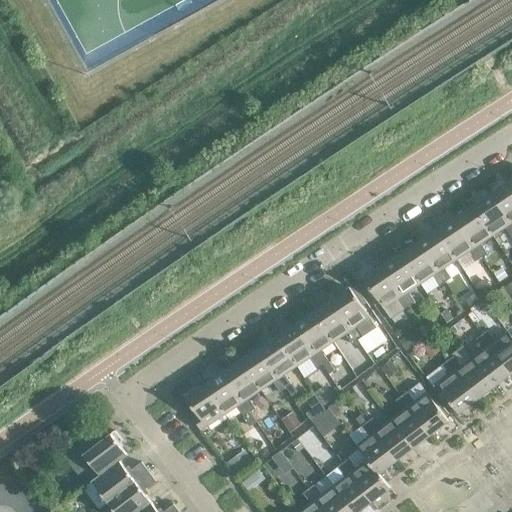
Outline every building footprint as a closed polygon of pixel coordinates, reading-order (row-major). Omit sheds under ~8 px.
[(511,186),(509,181),(491,193),(511,225),(511,186)] [(511,237),(511,225),(491,193),(473,205),(493,235),(505,227),(511,237)] [(493,235),(473,205),(455,217),(482,257),(487,254),(480,243),(493,235)] [(482,257),(455,217),(436,229),(456,259),(469,251),(476,261),(482,257)] [(456,259),(436,229),(418,242),(445,282),(451,278),(444,268),(456,259)] [(445,282),(418,242),(400,253),(420,283),(432,275),(439,286),(445,282)] [(420,283),(400,253),(382,265),(409,306),(415,302),(408,292),(420,283)] [(409,306),(382,265),(364,278),(390,318),(409,306)] [(504,266),(495,272),(500,280),(509,274),(504,266)] [(487,278),(477,285),(484,297),(495,290),(487,278)] [(376,328),(350,287),(331,300),(358,340),(376,328)] [(476,291),(465,298),(470,305),(481,298),(476,291)] [(358,340),(331,300),(313,312),(333,342),(345,334),(352,344),(358,340)] [(448,307),(441,311),(448,321),(455,316),(448,307)] [(333,342),(313,312),(295,324),(322,364),(328,360),(321,350),(333,342)] [(432,318),(423,324),(430,333),(439,327),(432,318)] [(457,323),(451,327),(455,333),(461,329),(457,323)] [(322,364),(295,324),(277,336),(297,366),(309,358),(316,368),(322,364)] [(488,330),(482,335),(511,373),(511,372),(511,337),(507,331),(495,340),(488,330)] [(410,333),(400,339),(407,349),(416,343),(410,333)] [(511,373),(482,335),(476,339),(484,349),(472,357),(494,386),(511,373)] [(297,366),(277,336),(258,348),(285,388),(286,388),(291,384),(284,374),(297,366)] [(423,346),(430,357),(440,351),(432,340),(423,346)] [(285,388),(258,348),(240,360),(260,390),(273,382),(279,392),(285,388)] [(461,366),(453,356),(448,361),(477,399),(494,386),(472,357),(461,366)] [(389,378),(398,371),(389,359),(380,367),(389,378)] [(260,390),(240,360),(222,372),(249,412),(255,408),(248,398),(260,390)] [(328,360),(322,364),(329,374),(335,371),(328,360)] [(477,399),(448,361),(442,365),(449,375),(437,384),(459,413),(477,399)] [(249,412),(222,372),(204,384),(224,414),(237,406),(243,416),(249,412)] [(291,384),(286,388),(291,396),(298,391),(293,383),(291,384)] [(224,414),(204,384),(186,397),(199,416),(193,419),(201,430),(224,414)] [(326,385),(316,392),(324,404),(335,397),(326,385)] [(356,391),(350,396),(358,406),(364,401),(356,391)] [(407,392),(401,396),(431,434),(449,421),(427,392),(414,401),(407,392)] [(431,434),(401,396),(384,409),(392,419),(413,447),(431,434)] [(293,410),(281,419),(289,430),(301,422),(293,410)] [(249,413),(243,417),(249,426),(255,422),(249,413)] [(372,418),(367,422),(396,460),(413,447),(392,419),(380,428),(372,418)] [(396,460),(367,422),(361,426),(369,436),(357,445),(368,460),(378,474),(396,460)] [(115,430),(98,442),(91,432),(71,448),(78,457),(74,460),(90,482),(92,480),(100,474),(100,475),(120,460),(120,461),(128,455),(119,443),(122,440),(115,430)] [(297,439),(291,443),(298,452),(304,447),(297,439)] [(245,449),(228,462),(237,474),(254,462),(245,449)] [(274,461),(279,462),(285,458),(280,451),(271,458),(274,461)] [(356,468),(348,458),(343,463),(372,501),(389,488),(378,474),(368,460),(356,468)] [(100,474),(92,480),(108,502),(149,471),(142,461),(128,472),(120,461),(120,460),(100,475),(100,474)] [(358,511),(372,501),(343,463),(337,467),(345,477),(333,486),(353,511),(358,511)] [(156,481),(149,471),(108,502),(116,511),(138,511),(151,502),(143,491),(156,481)] [(314,485),(308,489),(326,511),(353,511),(333,486),(322,494),(314,485)] [(326,511),(308,489),(303,493),(310,503),(299,511),(298,511),(326,511)] [(162,511),(158,511),(151,502),(138,511),(180,511),(174,504),(162,511)]
